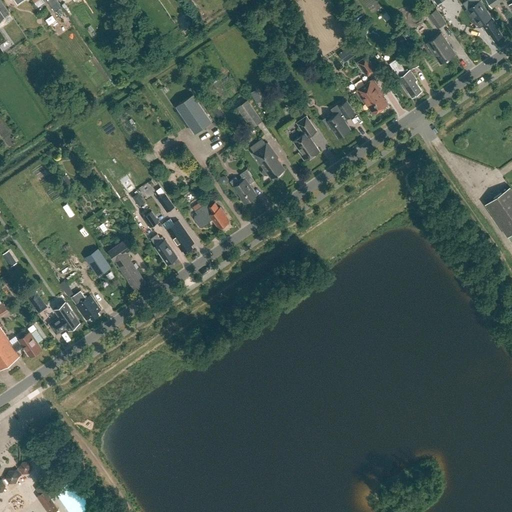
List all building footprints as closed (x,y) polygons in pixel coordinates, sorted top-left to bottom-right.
[(0,0),(0,20),(10,13),(0,0)] [(480,0),(466,10),(477,26),(480,26),(482,24),(486,31),(488,31),(495,40),(502,34),(497,27),(499,26),(480,0)] [(183,10),(191,20),(196,17),(188,6),(183,10)] [(438,29),(446,23),(438,10),(429,15),(438,29)] [(442,34),(428,44),(441,64),(456,55),(442,34)] [(360,38),(353,43),(359,52),(366,47),(360,38)] [(415,52),(409,55),(413,66),(420,64),(415,52)] [(357,62),(366,75),(375,69),(366,56),(357,62)] [(399,77),(412,96),(421,89),(415,80),(417,79),(410,70),(406,72),(396,59),(390,63),(399,77)] [(268,75),(269,85),(280,84),(278,73),(268,75)] [(355,90),(364,102),(366,101),(374,112),(387,103),(379,92),(381,91),(372,78),(355,90)] [(176,106),(195,133),(212,121),(193,94),(176,106)] [(237,107),(251,127),(261,120),(247,100),(237,107)] [(330,117),(329,115),(322,119),(329,130),(332,128),(338,137),(351,129),(344,120),(355,112),(346,100),(338,105),(341,110),(330,117)] [(216,114),(222,120),(226,114),(220,109),(216,114)] [(300,151),(299,152),(305,160),(319,150),(309,135),(316,130),(306,115),(297,122),(304,133),(293,140),(300,151)] [(158,140),(142,152),(149,161),(165,149),(158,140)] [(273,177),(275,177),(277,177),(279,176),(281,175),(282,173),(283,170),(283,168),(283,166),(282,164),(277,158),(278,157),(267,142),(253,153),(264,168),(263,170),(262,172),(263,174),(265,175),(267,175),(269,175),(270,173),(273,177)] [(234,186),(233,187),(241,198),(240,198),(244,204),(257,195),(249,183),(253,180),(246,170),(230,181),(234,186)] [(485,203),(507,236),(511,242),(511,189),(509,186),(485,203)] [(157,196),(167,209),(175,203),(166,190),(157,196)] [(212,218),(215,222),(216,222),(220,228),(229,222),(225,216),(226,216),(220,207),(219,208),(215,202),(209,206),(207,203),(195,211),(197,214),(195,216),(194,219),(200,226),(202,227),(205,225),(209,222),(209,220),(212,218)] [(143,217),(150,227),(158,221),(151,211),(143,217)] [(182,251),(183,250),(185,252),(193,247),(191,244),(194,242),(179,220),(167,228),(182,251)] [(156,246),(155,246),(167,264),(177,257),(165,239),(164,240),(162,236),(160,238),(157,234),(151,238),(156,246)] [(121,269),(135,290),(146,282),(133,262),(130,264),(127,260),(128,259),(124,254),(133,248),(126,238),(109,250),(122,269),(121,269)] [(100,248),(86,257),(98,275),(112,267),(100,248)] [(66,280),(60,283),(69,297),(75,293),(66,280)] [(28,295),(39,312),(47,306),(36,289),(28,295)] [(81,290),(71,297),(76,304),(76,305),(86,320),(90,317),(92,319),(100,314),(98,311),(101,309),(91,295),(86,298),(81,290)] [(55,309),(60,316),(50,323),(57,333),(67,326),(69,329),(74,326),(75,328),(80,324),(79,322),(80,322),(66,301),(55,309)] [(0,369),(20,356),(17,351),(23,347),(30,357),(42,348),(38,343),(43,339),(43,337),(37,329),(31,333),(30,331),(18,339),(18,340),(12,344),(0,326),(0,369)] [(49,443),(46,449),(52,451),(55,446),(49,443)] [(55,453),(58,459),(64,455),(60,449),(55,453)] [(32,459),(36,464),(43,463),(46,457),(42,451),(35,452),(32,459)] [(47,466),(51,471),(58,471),(61,464),(57,458),(50,459),(47,466)] [(18,466),(22,472),(30,471),(33,465),(30,461),(29,459),(21,459),(20,463),(18,466)] [(8,469),(5,475),(5,476),(8,480),(9,481),(16,481),(19,474),(21,473),(17,467),(15,468),(8,469)] [(37,496),(48,511),(54,511),(58,509),(45,490),(47,489),(43,483),(36,488),(40,494),(37,496)]
